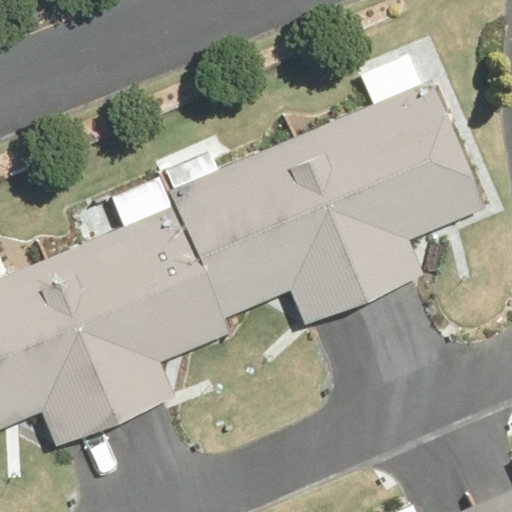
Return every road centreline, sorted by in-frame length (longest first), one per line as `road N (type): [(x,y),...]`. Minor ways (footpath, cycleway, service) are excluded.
road 1 (residential): [(152,511),(511,352)]
road 2 (residential): [(181,0),(0,65)]
